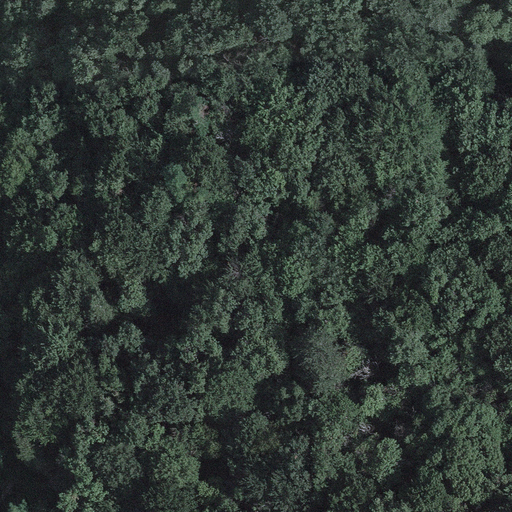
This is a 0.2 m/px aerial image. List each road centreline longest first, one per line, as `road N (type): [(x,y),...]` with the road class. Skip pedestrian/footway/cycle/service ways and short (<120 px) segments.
road 1 (track): [(273,157),(227,186),(177,241),(125,324),(93,394),(77,511)]
road 2 (track): [(511,256),(343,152),(302,146),(273,157)]
